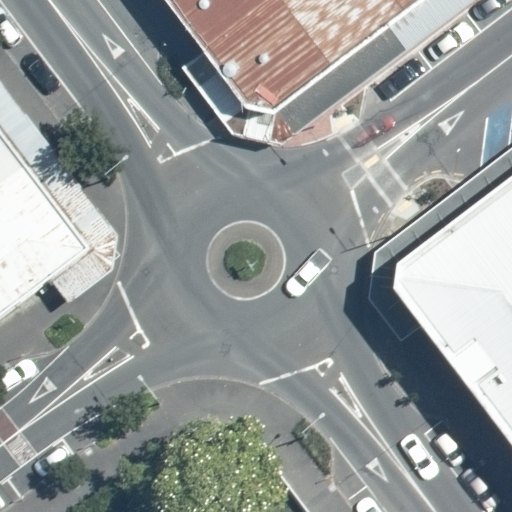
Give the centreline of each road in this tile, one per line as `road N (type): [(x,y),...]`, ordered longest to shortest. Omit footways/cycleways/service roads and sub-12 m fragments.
road 1 (residential): [(299,217),(511,57)]
road 2 (tertiary): [(47,0),(203,206)]
road 3 (tertiary): [(289,321),(436,511)]
road 4 (residential): [(0,446),(186,305)]
